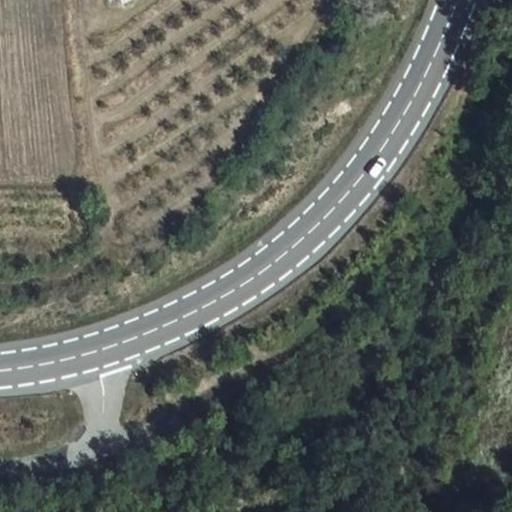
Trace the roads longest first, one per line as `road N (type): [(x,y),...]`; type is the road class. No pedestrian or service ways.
road 1 (secondary): [(456,0),(380,152),(312,230),(214,301),(92,351)]
road 2 (unclassified): [(0,467),(46,467),(99,444),(102,377),(92,351)]
